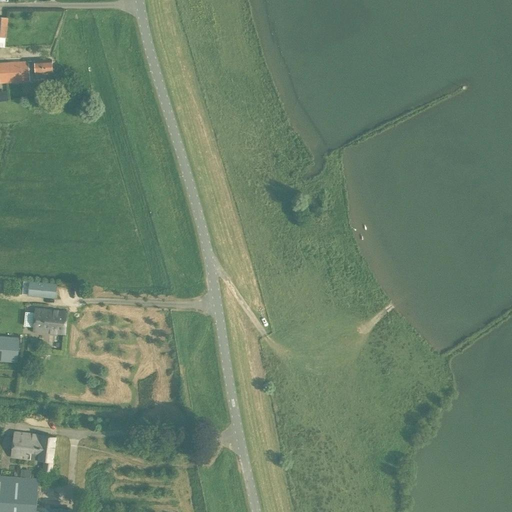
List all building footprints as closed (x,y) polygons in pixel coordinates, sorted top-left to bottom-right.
[(0,83),(30,82),(29,73),(35,73),(36,75),(53,74),(52,60),(0,63),(0,83)] [(24,281),(22,295),(28,295),(28,296),(56,298),(57,285),(30,282),(24,281)] [(65,335),(67,312),(35,309),(33,332),(65,335)] [(0,336),(0,361),(17,363),(19,343),(9,342),(9,338),(0,336)] [(53,462),(56,438),(14,433),(11,458),(44,461),(43,471),(51,472),(53,462)] [(73,511),(74,511),(36,509),(38,479),(0,476),(0,511),(73,511)]
